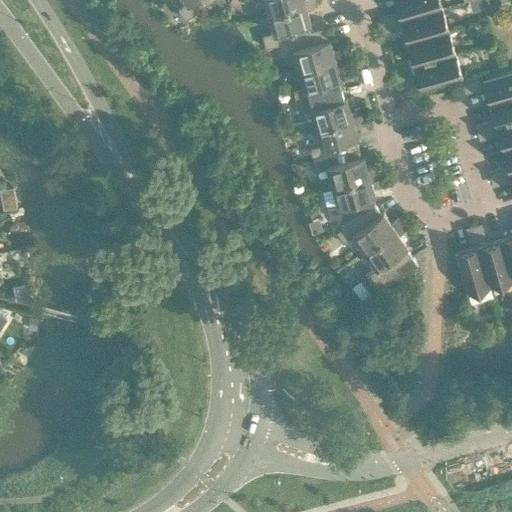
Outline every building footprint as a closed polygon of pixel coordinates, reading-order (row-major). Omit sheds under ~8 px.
[(186,0),(187,0),(178,7),(185,18),(209,0),(186,0)] [(314,0),(311,0),(269,12),(274,30),(262,34),(266,46),(279,42),(279,41),(311,32),(310,31),(308,22),(310,22),(306,8),(316,5),(314,0)] [(264,0),(269,12),(311,0),(264,0)] [(442,6),(439,0),(396,0),(401,18),(442,6)] [(498,4),(490,7),(493,17),(501,15),(498,4)] [(408,41),(448,29),(442,6),(401,18),(408,41)] [(381,16),(383,23),(395,19),(393,12),(381,16)] [(397,26),(395,19),(383,23),(385,29),(397,26)] [(294,49),(299,67),(345,54),(343,48),(333,50),(329,37),(327,38),(324,27),(310,31),(311,32),(279,41),(279,42),(282,52),(294,49)] [(455,52),(448,29),(408,41),(414,64),(455,52)] [(455,52),(414,64),(421,88),(462,76),(455,52)] [(345,54),(299,67),(304,85),(293,88),(296,99),(341,86),(338,77),(341,76),(337,63),(347,60),(345,54)] [(396,69),(409,65),(407,59),(394,62),(396,69)] [(409,65),(396,69),(398,76),(411,72),(409,65)] [(490,102),(511,95),(511,69),(483,77),(490,102)] [(479,86),(477,79),(465,83),(467,90),(479,86)] [(311,107),(316,125),(362,112),(360,106),(350,109),(346,95),(344,96),(341,86),(296,99),(299,111),(311,107)] [(511,95),(490,102),(497,125),(511,120),(511,95)] [(362,112),(316,125),(321,143),(310,147),(313,158),(358,145),(355,135),(358,134),(354,121),(364,118),(362,112)] [(479,130),(491,126),(489,120),(477,123),(479,130)] [(511,120),(497,125),(503,148),(511,145),(511,120)] [(493,133),(491,126),(479,130),(481,137),(493,133)] [(328,166),(333,184),(379,170),(377,164),(367,167),(363,154),(361,154),(358,145),(313,158),(316,169),(328,166)] [(511,145),(503,148),(510,171),(511,170),(511,145)] [(492,176),(504,173),(502,166),(490,169),(492,176)] [(339,221),(375,203),(372,193),(374,193),(371,179),(381,176),(379,170),(333,184),(338,202),(327,205),(330,217),(337,215),(339,221)] [(506,179),(504,173),(492,176),(494,183),(506,179)] [(381,212),(375,203),(339,221),(342,226),(336,230),(344,240),(353,233),(364,249),(403,221),(400,216),(391,222),(383,210),(381,212)] [(379,290),(403,272),(397,264),(411,254),(405,245),(407,243),(398,232),(407,226),(403,221),(364,249),(375,264),(366,271),(379,290)] [(474,225),(477,238),(484,236),(480,223),(474,225)] [(477,238),(474,225),(467,227),(471,240),(477,238)] [(511,270),(511,233),(502,237),(511,270)] [(479,243),(491,284),(511,277),(511,270),(502,237),(479,243)] [(467,291),(491,284),(479,243),(455,250),(467,291)] [(417,262),(411,254),(397,264),(403,272),(417,262)]
